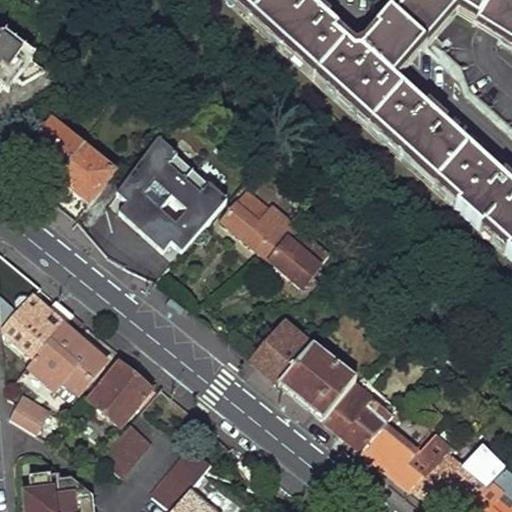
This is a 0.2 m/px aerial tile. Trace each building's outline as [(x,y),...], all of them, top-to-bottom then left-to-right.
[(511,44),(511,0),(403,0),(357,51),(326,23),(329,19),(311,3),(307,6),(300,0),(228,0),(511,260),(511,186),(503,178),(499,182),(443,129),(445,126),(429,109),(425,112),(394,83),(458,11),(511,44)] [(24,92),(46,74),(0,39),(0,97),(11,84),(24,92)] [(82,152),(94,138),(56,108),(21,153),(58,183),(82,152)] [(180,255),(225,205),(156,142),(114,196),(123,204),(116,212),(162,254),(169,246),(180,255)] [(87,208),(112,177),(82,152),(58,183),(87,208)] [(328,257),(273,210),(270,213),(248,196),(224,224),(302,290),(328,257)] [(0,259),(0,307),(16,321),(2,338),(2,341),(33,367),(74,321),(57,306),(43,322),(28,307),(41,293),(0,259)] [(33,367),(23,378),(49,401),(58,390),(72,404),(104,370),(72,341),(83,328),(74,321),(33,367)] [(279,389),(312,351),(285,328),(252,366),(266,378),(279,389)] [(352,390),(354,387),(312,351),(279,389),(300,406),(322,426),(352,390)] [(117,370),(87,404),(119,432),(150,398),(117,370)] [(382,431),(385,427),(368,413),(371,407),(352,390),(322,426),(340,439),(359,455),(382,431)] [(25,402),(10,421),(36,439),(50,420),(25,402)] [(446,459),(450,455),(434,440),(415,457),(382,431),(359,455),(384,474),(409,495),(414,491),(446,459)] [(99,468),(120,485),(149,450),(128,433),(99,468)] [(161,511),(181,511),(187,505),(212,476),(190,459),(152,504),(161,511)] [(466,511),(488,491),(446,459),(414,491),(433,507),(438,511),(466,511)] [(506,511),(499,507),(511,493),(511,484),(504,475),(488,491),(466,511),(506,511)] [(81,511),(80,496),(70,488),(59,488),(58,483),(28,486),(29,503),(24,504),(24,511),(81,511)] [(81,511),(93,511),(93,505),(80,496),(81,511)]
